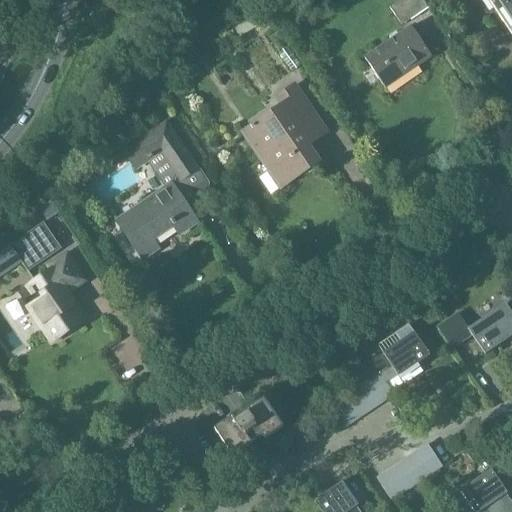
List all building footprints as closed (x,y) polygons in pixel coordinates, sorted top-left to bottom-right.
[(401,0),(389,9),(401,27),(428,8),(422,0),(401,0)] [(511,0),(491,0),(511,29),(511,0)] [(247,10),(228,22),(239,40),(258,28),(247,10)] [(410,26),(364,58),(385,90),(432,58),(410,26)] [(278,55),(291,73),(300,66),(286,48),(278,55)] [(278,106),(240,132),(268,173),(277,168),(288,185),(320,163),(309,148),(329,134),(295,84),(272,99),(278,106)] [(166,121),(165,122),(121,152),(134,173),(159,156),(179,185),(200,171),(166,121)] [(170,183),(115,221),(142,260),(158,249),(153,242),(174,227),(179,234),(197,222),(170,183)] [(52,202),(40,210),(47,220),(58,212),(52,202)] [(71,214),(81,228),(89,223),(79,209),(71,214)] [(0,278),(22,264),(27,271),(44,260),(26,234),(10,245),(0,252),(0,278)] [(85,282),(66,255),(47,268),(48,271),(23,289),(32,300),(24,305),(44,333),(48,330),(56,342),(83,324),(68,302),(71,300),(67,294),(85,282)] [(420,301),(425,297),(422,292),(417,296),(420,301)] [(469,331),(468,330),(457,314),(437,328),(452,350),(472,336),(485,357),(511,338),(511,314),(506,306),(469,331)] [(378,346),(383,354),(360,369),(367,380),(368,379),(384,402),(392,397),(393,396),(386,384),(398,377),(399,378),(430,357),(409,326),(378,346)] [(368,379),(367,380),(358,386),(374,409),(384,402),(368,379)] [(358,386),(348,393),(363,416),(374,409),(358,386)] [(348,393),(337,400),(353,423),(363,416),(348,393)] [(353,423),(337,400),(327,407),(343,430),(353,423)] [(246,413),(247,415),(235,423),(233,420),(215,432),(234,460),(253,448),(251,445),(262,438),(265,442),(284,429),(264,401),(246,413)] [(473,462),(481,456),(474,445),(465,451),(473,462)] [(427,446),(417,453),(432,475),(443,468),(427,446)] [(417,453),(407,460),(422,482),(432,475),(417,453)] [(407,460),(397,466),(412,489),(422,482),(407,460)] [(397,466),(387,473),(402,495),(412,489),(397,466)] [(486,511),(511,511),(511,505),(506,496),(508,495),(500,484),(497,479),(491,472),(460,493),(472,511),(480,511),(485,509),(486,511)] [(402,495),(387,473),(377,480),(392,502),(402,495)] [(131,484),(121,491),(127,499),(137,492),(131,484)] [(321,511),(349,511),(358,507),(342,484),(315,503),(321,511)]
